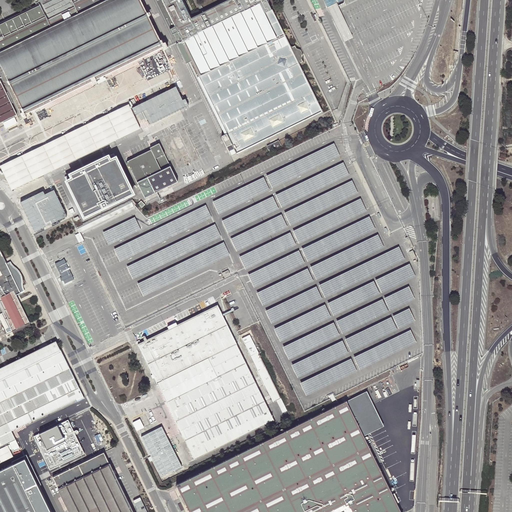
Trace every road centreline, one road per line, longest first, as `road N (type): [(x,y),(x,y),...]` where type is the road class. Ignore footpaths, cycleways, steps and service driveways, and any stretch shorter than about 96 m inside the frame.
road 1 (trunk): [(484,0),(451,511)]
road 2 (unclassified): [(412,147),(445,193),(448,511)]
road 3 (trunk): [(465,511),(484,192)]
road 4 (trunk): [(484,192),(497,0)]
